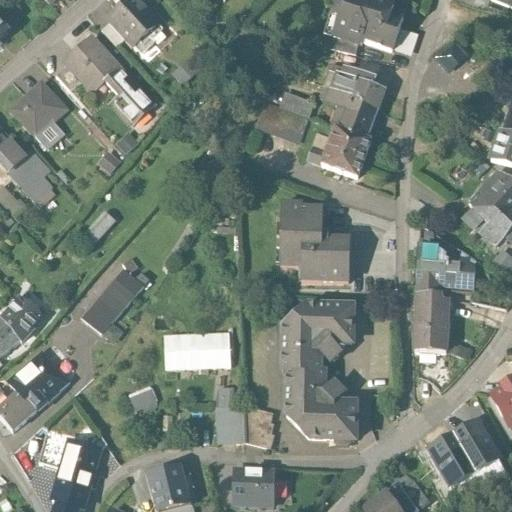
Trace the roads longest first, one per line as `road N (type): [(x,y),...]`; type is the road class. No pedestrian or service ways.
road 1 (residential): [(409,441),(402,195),(419,84),(445,0)]
road 2 (residential): [(409,441),(479,383),(511,334)]
road 3 (residential): [(105,0),(0,93)]
